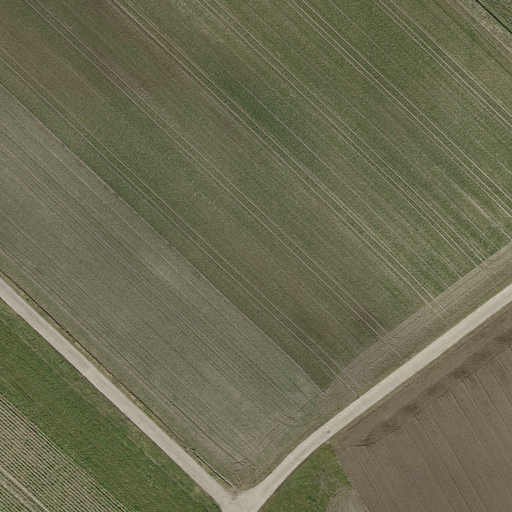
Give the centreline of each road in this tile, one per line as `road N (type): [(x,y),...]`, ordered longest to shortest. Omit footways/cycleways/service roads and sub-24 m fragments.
road 1 (track): [(511,290),(316,437),(248,511)]
road 2 (track): [(246,511),(0,280)]
